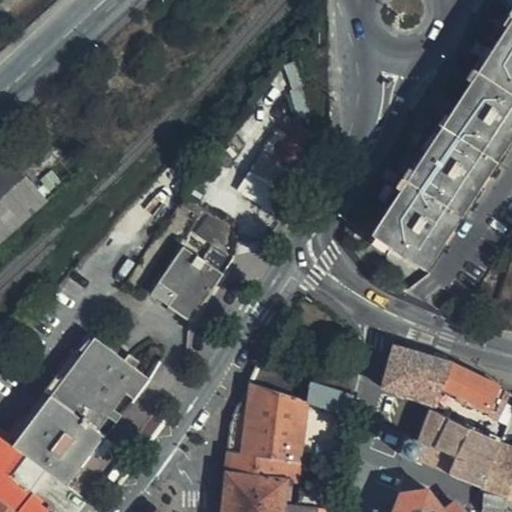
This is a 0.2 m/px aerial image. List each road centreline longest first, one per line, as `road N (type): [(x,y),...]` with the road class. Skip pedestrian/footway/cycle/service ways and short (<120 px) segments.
road 1 (tertiary): [(385,312),(346,258),(348,233),(421,57)]
road 2 (tertiary): [(369,42),(371,104),(324,220),(298,259)]
road 3 (tertiary): [(298,259),(172,442)]
road 4 (tertiary): [(511,354),(385,312)]
road 5 (primary): [(0,94),(92,9)]
